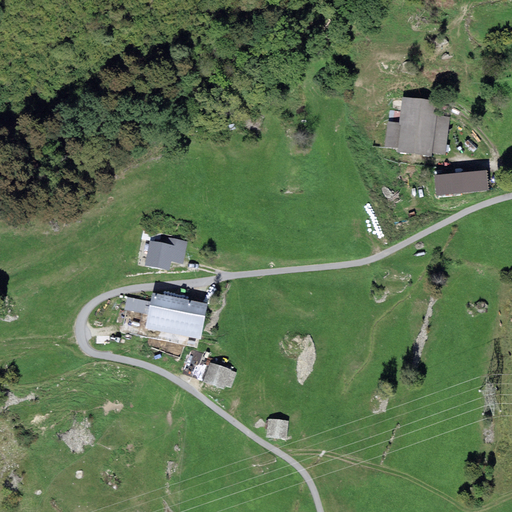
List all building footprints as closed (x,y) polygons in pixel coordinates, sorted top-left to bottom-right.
[(436,115),(438,101),(404,97),(402,97),(399,123),(398,125),(400,126),(398,149),(397,153),(431,157),(432,154),(445,156),(449,116),(436,115)] [(398,149),(400,126),(398,125),(399,123),(387,122),(387,124),(385,148),(398,149)] [(434,176),(436,196),(487,191),(486,172),(434,176)] [(169,271),(171,262),(183,265),(187,242),(168,238),(167,244),(149,241),(144,266),(169,271)] [(208,304),(152,293),(150,302),(148,315),(145,329),(201,340),(208,304)] [(148,315),(150,302),(127,297),(124,311),(148,315)] [(231,370),(210,363),(203,382),(224,389),(225,385),(232,388),(237,373),(230,371),(231,370)] [(288,421),(268,419),(266,437),(286,439),(288,421)]
